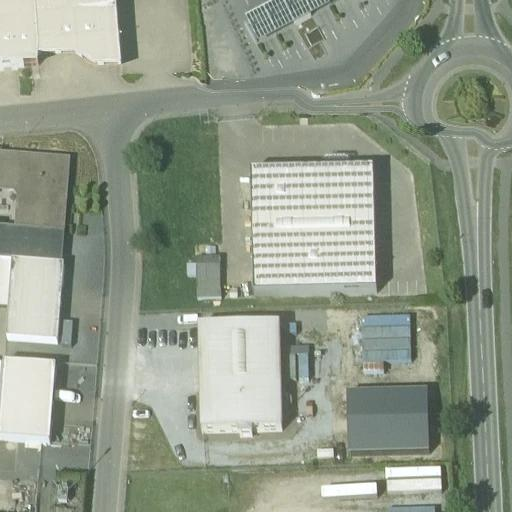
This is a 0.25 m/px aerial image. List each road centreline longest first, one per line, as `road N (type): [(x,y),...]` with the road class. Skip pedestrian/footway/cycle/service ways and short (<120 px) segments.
road 1 (residential): [(116,144),(126,261),(112,511)]
road 2 (tertiary): [(479,295),(489,511)]
road 3 (residential): [(414,92),(264,129)]
road 4 (residential): [(264,129),(417,132)]
road 5 (residential): [(264,129),(116,144)]
road 6 (tertiary): [(479,295),(492,163)]
road 7 (tertiary): [(458,165),(479,295)]
